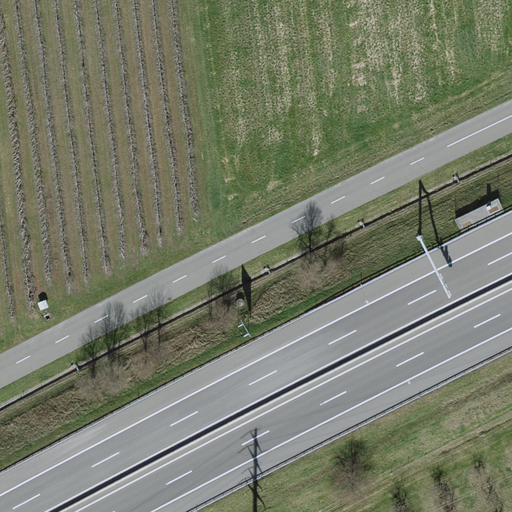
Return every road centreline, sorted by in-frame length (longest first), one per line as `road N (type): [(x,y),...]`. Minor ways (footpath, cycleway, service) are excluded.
road 1 (unclassified): [(511,116),(0,371)]
road 2 (motorway): [(511,251),(4,511)]
road 3 (motorway): [(115,511),(511,309)]
